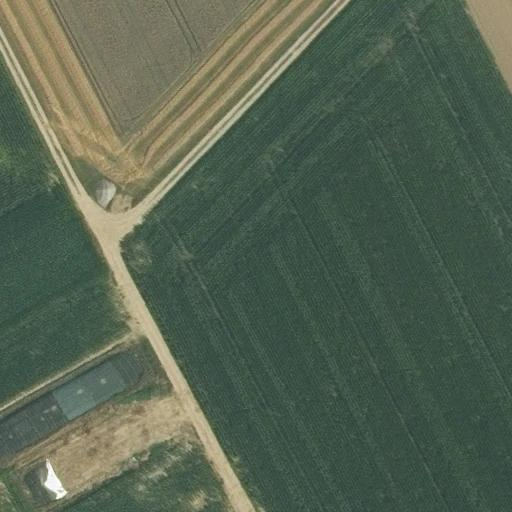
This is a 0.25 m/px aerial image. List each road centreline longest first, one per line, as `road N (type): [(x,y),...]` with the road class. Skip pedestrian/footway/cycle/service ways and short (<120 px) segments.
road 1 (track): [(0,39),(246,511)]
road 2 (track): [(343,0),(106,243)]
